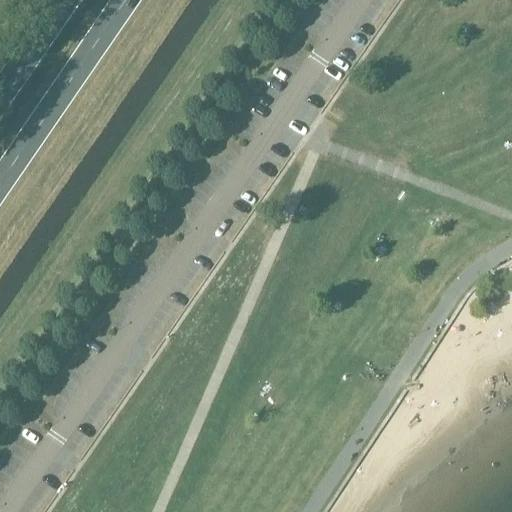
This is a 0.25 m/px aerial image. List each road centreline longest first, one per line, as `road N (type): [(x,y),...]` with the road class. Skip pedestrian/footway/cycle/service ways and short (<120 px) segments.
road 1 (unclassified): [(7,511),(361,0)]
road 2 (primary): [(0,186),(129,0)]
